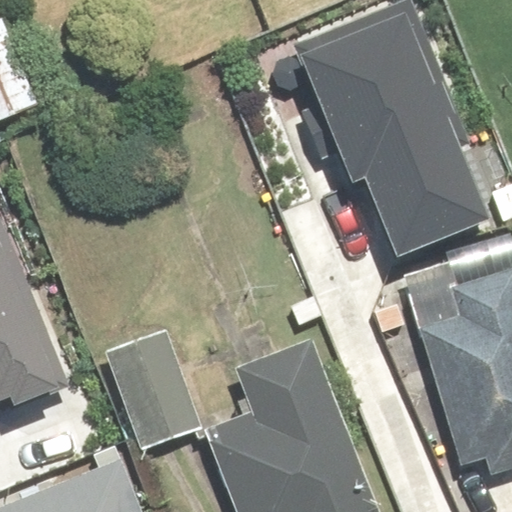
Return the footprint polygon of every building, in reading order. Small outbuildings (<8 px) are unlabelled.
[(363,172),(395,256),(494,218),(413,7),(298,51),(347,178),(363,172)] [(16,15),(0,20),(0,119),(49,100),(16,15)] [(67,402),(6,225),(0,227),(0,400),(8,422),(67,402)] [(511,447),(511,261),(450,284),(462,315),(423,330),(473,463),(511,447)] [(383,511),(314,310),(232,354),(247,398),(198,425),(227,511),(383,511)] [(144,511),(116,439),(0,487),(0,511),(144,511)]
